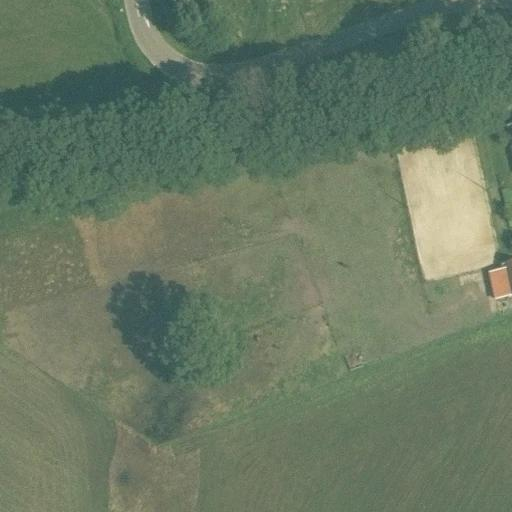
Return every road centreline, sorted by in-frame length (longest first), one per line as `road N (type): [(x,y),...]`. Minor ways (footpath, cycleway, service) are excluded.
road 1 (track): [(0,178),(511,73)]
road 2 (unclassified): [(468,0),(242,77),(187,68),(155,49),(140,0)]
